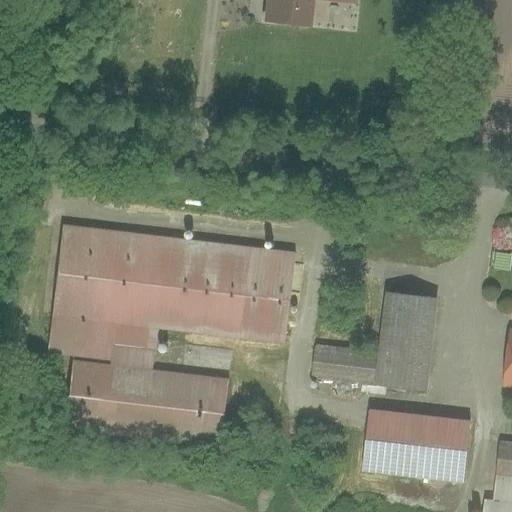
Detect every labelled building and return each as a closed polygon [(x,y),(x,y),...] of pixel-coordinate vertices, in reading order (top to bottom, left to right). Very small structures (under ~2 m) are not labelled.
[(262,0),(261,23),(313,28),(316,1),(357,5),(357,0),(262,0)] [(296,256),(58,228),(41,368),(65,371),(58,428),(227,447),(235,379),(151,369),(154,338),(285,353),(296,256)] [(427,391),(437,297),(382,291),(376,351),(315,344),(312,379),(427,391)] [(511,327),(507,327),(500,389),(511,390),(511,327)] [(463,484),(470,420),(368,409),(361,473),(463,484)] [(511,511),(511,441),(499,440),(492,501),(483,500),(482,511),(511,511)]
